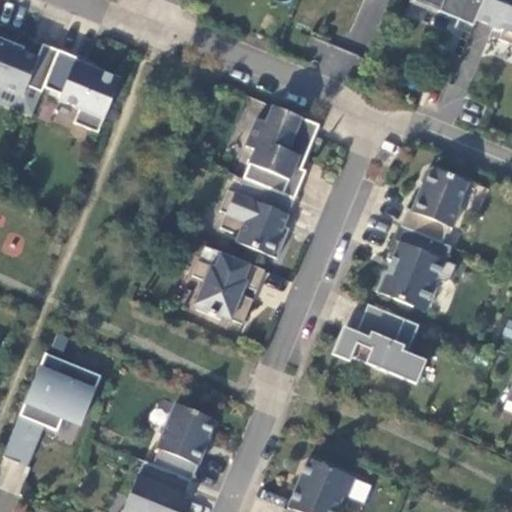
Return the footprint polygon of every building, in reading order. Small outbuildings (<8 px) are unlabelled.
[(411,0),(411,2),(452,19),(471,27),(474,21),(482,0),(411,0)] [(511,0),(482,0),(474,21),(500,32),(496,41),(511,47),(511,0)] [(471,27),(452,19),(428,77),(447,85),(471,27)] [(0,87),(23,97),(26,87),(41,93),(43,88),(59,52),(42,45),(37,59),(13,49),(15,44),(0,38),(0,87)] [(77,59),(59,52),(43,88),(61,96),(59,102),(79,110),(73,124),(98,134),(120,80),(76,62),(77,59)] [(255,151),(243,179),(294,199),(306,172),(294,167),(298,158),(305,161),(319,126),(281,111),(274,126),(257,120),(245,148),(255,151)] [(407,210),(400,227),(441,244),(448,228),(452,229),(460,210),(458,208),(468,184),(432,169),(427,171),(422,183),(424,188),(420,197),(418,196),(412,212),(407,210)] [(294,199),(243,179),(237,195),(228,192),(219,212),(226,215),(220,229),(238,237),(236,243),(277,260),(289,230),(282,228),(294,199)] [(441,244),(400,227),(386,260),(394,263),(390,272),(387,271),(384,272),(376,293),(413,308),(415,301),(422,304),(433,300),(440,282),(443,283),(450,281),(456,266),(445,261),(451,248),(441,244)] [(264,272),(220,253),(214,269),(198,262),(192,277),(204,282),(194,306),(197,307),(196,311),(220,321),(222,318),(242,326),(264,272)] [(405,321),(368,305),(356,333),(342,328),(331,355),(348,362),(349,358),(416,386),(425,362),(401,352),(403,346),(395,343),(405,321)] [(45,355),(2,458),(19,464),(33,431),(30,429),(33,421),(43,425),(58,431),(64,415),(82,423),(100,378),(45,355)] [(159,450),(152,466),(192,482),(205,448),(204,448),(215,421),(175,405),(156,449),(159,450)] [(43,425),(33,421),(30,429),(33,431),(19,464),(26,468),(43,425)] [(355,479),(311,461),(306,463),(286,511),(283,510),(282,511),(336,511),(341,500),(347,498),(355,479)] [(152,466),(143,462),(126,503),(139,509),(137,511),(179,511),(192,482),(152,466)]
